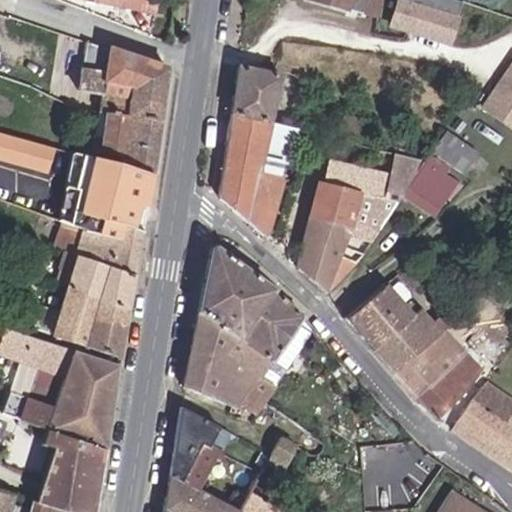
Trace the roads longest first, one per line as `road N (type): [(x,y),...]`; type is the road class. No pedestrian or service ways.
road 1 (residential): [(180,199),(319,307),(415,425),(511,491)]
road 2 (secondary): [(180,199),(130,511)]
road 3 (residential): [(199,63),(35,0)]
road 4 (secondary): [(199,63),(180,199)]
